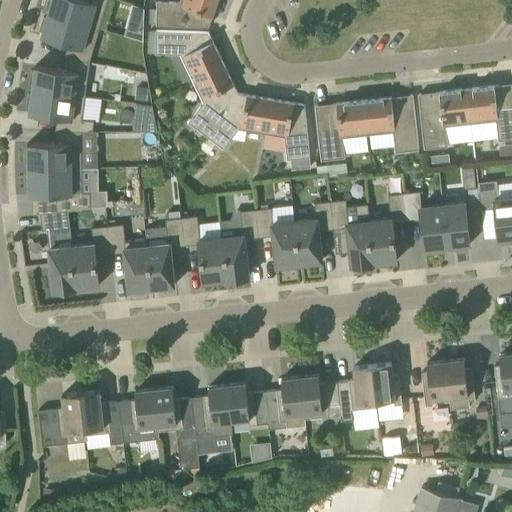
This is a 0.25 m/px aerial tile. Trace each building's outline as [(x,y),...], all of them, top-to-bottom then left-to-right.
[(47,9),(46,12),(98,27),(104,4),(109,6),(110,0),(45,0),(43,7),(47,9)] [(209,25),(217,0),(180,0),(180,2),(157,1),(157,8),(157,22),(157,24),(209,25)] [(133,3),(130,15),(144,19),(145,7),(133,3)] [(149,7),(149,22),(157,22),(157,8),(149,7)] [(67,57),(92,62),(95,52),(91,50),(98,27),(46,12),(45,16),(41,15),(38,26),(42,28),(39,35),(71,45),(67,57)] [(149,51),(156,51),(157,29),(149,29),(149,51)] [(224,62),(209,31),(157,29),(156,51),(181,52),(192,77),(224,62)] [(91,72),(92,62),(67,57),(66,69),(33,65),(32,74),(28,73),(27,85),(31,85),(30,89),(83,95),(86,71),(91,72)] [(189,120),(206,134),(238,92),(224,62),(192,77),(204,101),(189,120)] [(511,82),(467,88),(471,122),(496,119),(499,139),(511,137),(511,82)] [(140,85),(128,84),(127,96),(138,98),(140,85)] [(446,125),(471,122),(467,88),(419,93),(425,147),(448,145),(446,125)] [(60,117),(59,130),(85,131),(85,120),(81,119),(83,95),(30,89),(30,93),(26,92),(24,104),(28,105),(27,113),(60,117)] [(238,127),(264,132),(271,98),(238,92),(206,134),(223,147),(238,127)] [(364,99),(368,134),(394,131),(396,151),(419,148),(413,94),(364,99)] [(304,104),(271,98),(264,132),(285,136),(286,149),(287,158),(290,158),(309,156),(304,106),(304,104)] [(343,136),(368,134),(364,99),(316,105),(322,159),(345,156),(343,136)] [(85,143),(85,131),(59,130),(60,143),(27,143),(27,153),(23,153),(23,165),(27,165),(27,169),(81,169),(81,162),(81,143),(85,143)] [(216,142),(207,135),(200,144),(209,151),(216,142)] [(441,154),(427,155),(428,167),(439,166),(442,166),(441,154)] [(310,166),(309,156),(290,158),(291,168),(310,166)] [(327,175),(334,175),(332,163),(317,165),(318,176),(327,175)] [(81,195),(81,169),(27,169),(27,173),(23,173),(23,184),(27,184),(27,195),(60,195),(60,207),(85,206),(85,201),(85,195),(81,195)] [(481,209),(495,208),(499,240),(511,238),(511,195),(499,197),(497,179),(478,181),(481,209)] [(448,246),(443,203),(421,206),(420,190),(405,192),(409,220),(422,218),(425,248),(448,246)] [(375,262),(397,259),(393,221),(409,220),(405,192),(389,194),(391,217),(370,219),(375,262)] [(104,195),(90,197),(91,207),(105,205),(104,195)] [(347,210),(346,198),(330,200),(333,228),(348,227),(352,264),(375,262),(370,219),(368,207),(347,210)] [(299,262),(322,260),(319,230),(333,228),(330,200),(314,202),(316,217),(295,220),(299,262)] [(443,203),(448,246),(470,243),(466,201),(443,203)] [(274,222),(272,207),(256,208),(259,236),(273,235),(277,265),(299,262),(295,220),(274,222)] [(226,278),(249,276),(245,238),(259,236),(256,208),(240,210),(243,234),(221,236),(226,278)] [(72,245),(70,226),(68,209),(41,212),(42,226),(43,229),(53,228),(55,246),(50,247),(51,260),(54,290),(77,287),(72,245)] [(201,238),(198,215),(182,217),(185,245),(199,243),(203,281),(226,278),(221,236),(201,238)] [(153,287),(175,284),(170,246),(185,245),(182,217),(167,218),(167,224),(146,226),(147,238),(148,244),(153,287)] [(125,241),(123,223),(108,225),(111,253),(125,251),(129,289),(153,287),(148,244),(147,238),(125,241)] [(77,287),(100,285),(96,254),(111,253),(108,225),(92,227),(94,242),(72,245),(77,287)] [(511,352),(500,353),(501,364),(495,365),(496,379),(498,397),(499,396),(501,411),(511,409),(511,352)] [(466,368),(465,357),(446,359),(450,396),(451,408),(470,406),(469,400),(475,399),(474,385),(472,367),(466,368)] [(426,405),(433,404),(432,398),(450,396),(446,359),(427,361),(428,370),(422,371),(424,393),(426,405)] [(393,375),(391,361),(373,363),(376,397),(377,397),(394,395),(395,405),(402,404),(401,395),(399,374),(393,375)] [(376,397),(373,363),(354,365),(355,378),(338,380),(341,414),(341,420),(354,419),(353,409),(378,406),(377,397),(376,397)] [(320,382),(319,373),(300,375),(305,418),(341,414),(338,380),(320,382)] [(265,390),(269,422),(286,420),(287,426),(306,424),(305,418),(300,375),(281,377),(283,388),(265,390)] [(228,383),(232,420),(249,418),(250,424),(269,422),(265,390),(247,392),(246,381),(228,383)] [(192,396),(197,437),(233,433),(232,420),(228,383),(209,386),(210,394),(192,396)] [(174,398),(173,385),(154,388),(158,424),(158,430),(176,428),(181,468),(200,466),(197,437),(192,396),(174,398)] [(123,435),(142,433),(141,426),(158,424),(154,388),(136,390),(137,398),(130,399),(132,416),(121,417),(123,435)] [(102,402),(100,389),(82,391),(86,434),(87,440),(123,435),(121,417),(119,400),(102,402)] [(86,434),(82,391),(62,393),(64,406),(39,409),(43,445),(87,440),(86,434)] [(488,418),(487,405),(476,406),(477,420),(488,418)] [(398,440),(381,442),(383,454),(400,453),(398,440)] [(456,511),(461,497),(422,486),(414,511),(456,511)]
